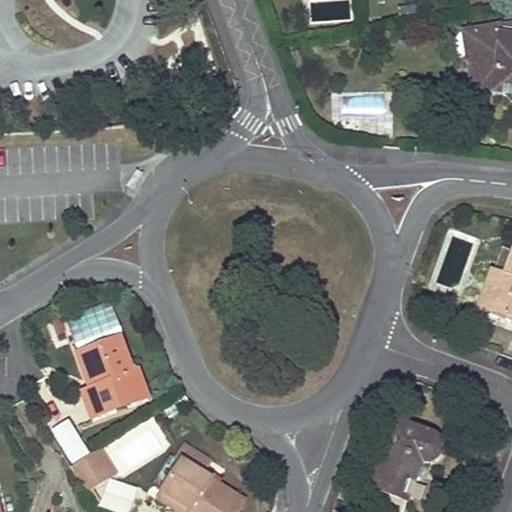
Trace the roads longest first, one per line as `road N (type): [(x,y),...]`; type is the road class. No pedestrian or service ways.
road 1 (residential): [(162,195),(11,303)]
road 2 (tertiary): [(386,278),(429,198),(511,182)]
road 3 (tertiary): [(511,181),(446,170),(339,172)]
road 4 (residential): [(11,303),(99,270),(139,283),(166,305)]
road 5 (residential): [(511,399),(484,381),(364,341)]
road 6 (tertiary): [(306,511),(350,405),(356,364)]
road 7 (tertiary): [(166,305),(190,368),(207,393),(240,414)]
road 8 (tertiary): [(240,414),(293,414),(319,403),(356,364)]
road 9 (tertiary): [(386,278),(380,215),(339,172)]
